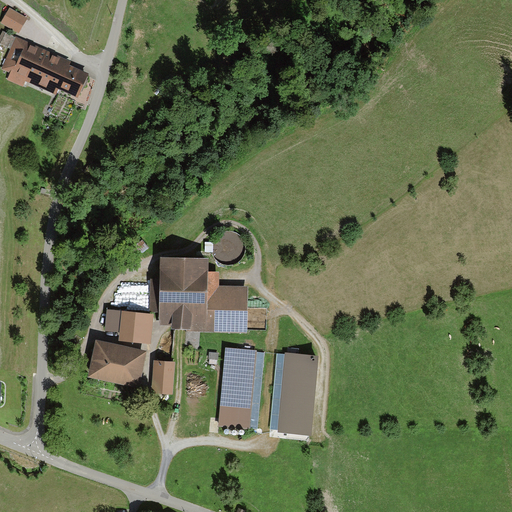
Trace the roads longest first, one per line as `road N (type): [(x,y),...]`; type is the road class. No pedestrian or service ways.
road 1 (residential): [(122,0),(56,203),(33,450)]
road 2 (unclassified): [(33,450),(199,511)]
